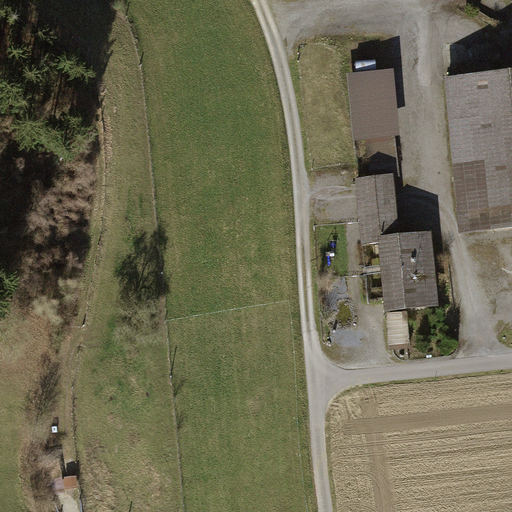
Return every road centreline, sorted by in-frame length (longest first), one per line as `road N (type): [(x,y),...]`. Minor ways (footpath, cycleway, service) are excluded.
road 1 (track): [(0,0),(42,22),(77,60),(96,119),(96,176),(64,421),(68,494)]
road 2 (track): [(260,0),(281,47),(309,382)]
road 3 (unclassified): [(325,511),(309,382),(511,359)]
